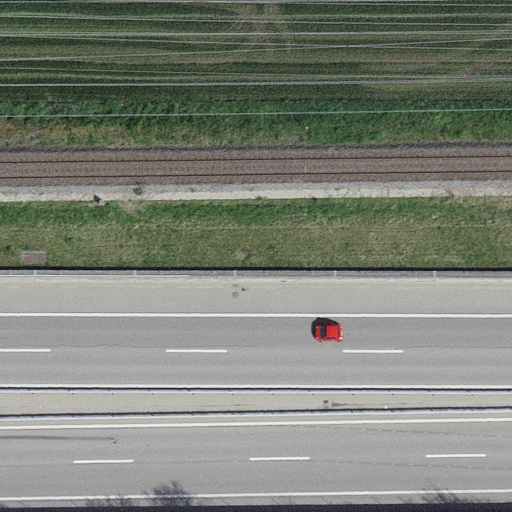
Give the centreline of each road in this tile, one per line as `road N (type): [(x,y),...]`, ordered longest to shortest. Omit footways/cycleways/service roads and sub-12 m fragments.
road 1 (motorway): [(0,464),(511,456)]
road 2 (motorway): [(511,351),(0,351)]
